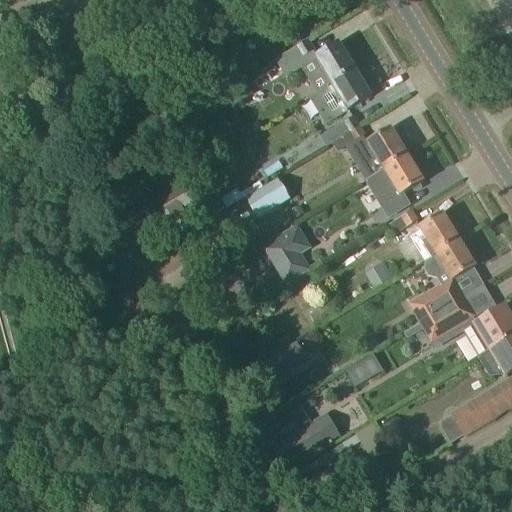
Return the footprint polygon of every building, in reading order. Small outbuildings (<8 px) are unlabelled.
[(308,42),(288,54),(294,65),(314,53),(308,42)] [(338,46),(314,60),(330,87),(354,73),(338,46)] [(232,66),(223,71),(230,85),(240,79),(232,66)] [(330,87),(318,95),(334,121),(370,99),(354,73),(330,87)] [(336,129),(322,138),(327,148),(333,144),(338,142),(361,128),(354,118),(336,129)] [(361,128),(338,142),(343,151),(366,137),(361,128)] [(390,132),(366,146),(382,173),(406,158),(390,132)] [(406,158),(382,173),(399,199),(422,185),(406,158)] [(124,169),(108,179),(117,193),(133,183),(124,169)] [(278,182),(245,202),(258,222),(290,202),(278,182)] [(195,204),(182,184),(143,208),(155,228),(195,204)] [(399,220),(387,227),(393,237),(406,230),(418,223),(412,212),(399,220)] [(442,217),(409,237),(425,263),(458,244),(442,217)] [(294,229),(260,250),(284,289),(309,273),(300,259),(311,252),(298,232),(297,232),(294,229)] [(425,263),(423,265),(423,266),(424,265),(424,273),(427,279),(435,281),(436,281),(442,290),(474,270),(458,244),(425,263)] [(383,265),(365,276),(374,292),(392,281),(383,265)] [(303,280),(290,288),(296,298),(309,290),(303,280)] [(454,288),(412,315),(419,327),(462,301),(454,288)] [(462,301),(419,327),(431,345),(473,319),(462,301)] [(332,303),(309,317),(315,327),(338,313),(332,303)] [(474,326),(462,333),(464,336),(478,359),(476,360),(477,361),(489,354),(489,355),(481,360),(489,374),(498,369),(504,379),(511,373),(511,324),(503,310),(475,328),(474,326)] [(374,357),(345,374),(354,391),(383,374),(374,357)] [(249,372),(260,391),(284,377),(273,359),(249,372)] [(511,381),(439,426),(452,447),(511,409),(511,381)] [(403,433),(404,427),(400,419),(392,418),(385,422),(383,428),(383,434),(390,438),(396,438),(403,433)] [(312,427),(273,450),(286,473),(338,442),(325,419),(312,427)]
